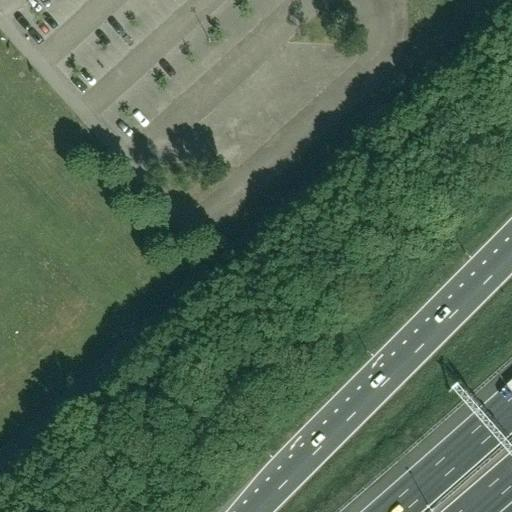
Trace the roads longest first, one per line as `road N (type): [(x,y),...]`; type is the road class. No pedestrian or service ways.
road 1 (motorway): [(511,254),(254,511)]
road 2 (motorway): [(511,407),(392,511)]
